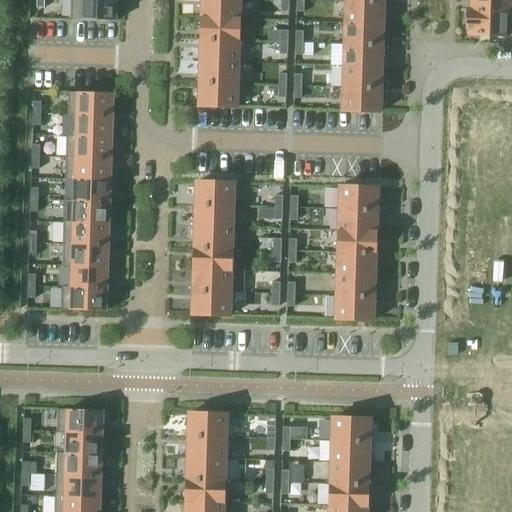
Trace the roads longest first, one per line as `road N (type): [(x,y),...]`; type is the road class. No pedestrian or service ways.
road 1 (residential): [(422,368),(432,83),(450,70),(511,71)]
road 2 (residential): [(138,0),(139,138),(162,186),(148,359)]
road 3 (unclassified): [(422,368),(148,359)]
road 4 (residential): [(148,359),(128,435),(126,511)]
road 5 (unclassified): [(148,359),(0,354)]
road 6 (residential): [(417,511),(422,368)]
